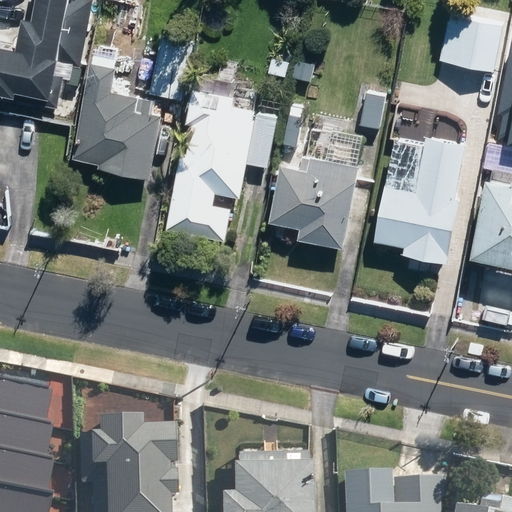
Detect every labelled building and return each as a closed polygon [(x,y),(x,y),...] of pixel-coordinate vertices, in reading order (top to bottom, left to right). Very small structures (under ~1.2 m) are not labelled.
[(0,91),(17,95),(18,90),(52,97),(59,62),(82,66),(94,0),(39,0),(36,19),(25,16),(19,49),(0,45),(0,91)] [(458,21),(449,19),(440,60),(495,71),(505,23),(460,14),(458,21)] [(194,42),(162,36),(151,92),(182,99),(194,42)] [(93,62),(92,62),(74,158),(99,163),(98,168),(124,174),(151,178),(163,114),(154,112),(157,99),(113,91),(118,66),(115,66),(117,57),(95,53),(93,62)] [(235,96),(194,87),(186,124),(193,126),(181,185),(240,197),(247,162),(269,166),(279,118),(257,113),(258,109),(234,104),(235,96)] [(384,93),(363,90),(358,125),(378,128),(384,93)] [(304,112),(290,110),(285,142),(299,144),(304,112)] [(395,137),(374,240),(405,246),(403,253),(447,262),(460,196),(456,195),(467,142),(425,133),(425,136),(401,131),(399,138),(395,137)] [(285,150),(271,221),(300,227),(298,238),(344,247),(360,165),(285,150)] [(487,176),(471,257),(497,262),(496,268),(511,271),(511,176),(494,173),(493,177),(487,176)] [(210,216),(178,214),(177,230),(209,232),(210,216)] [(0,487),(13,490),(30,407),(0,400),(0,487)] [(235,467),(230,467),(231,495),(219,495),(219,511),(310,511),(309,465),(306,465),(305,456),(235,458),(235,467)] [(152,465),(104,466),(104,490),(88,490),(87,511),(176,511),(176,458),(152,458),(152,465)] [(387,473),(341,475),(342,511),(438,511),(438,500),(441,499),(440,479),(392,481),(394,508),(389,509),(387,473)] [(472,511),(469,511),(451,508),(449,511),(511,511),(511,506),(476,499),(472,511)]
